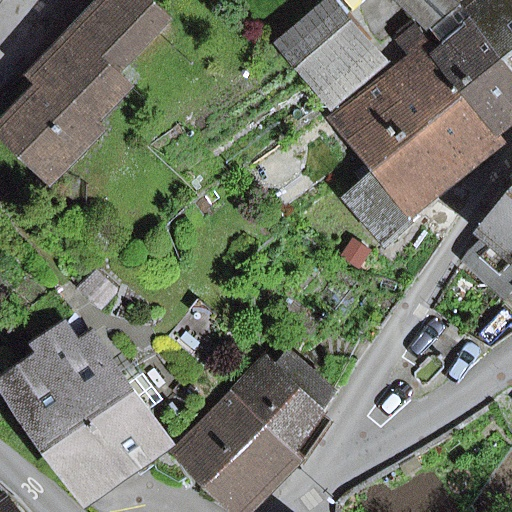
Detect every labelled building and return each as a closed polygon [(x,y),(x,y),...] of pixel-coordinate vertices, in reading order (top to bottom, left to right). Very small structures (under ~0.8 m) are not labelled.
[(111,0),(77,35),(115,72),(165,22),(141,0),(111,0)] [(405,0),(434,28),(462,4),(457,0),(405,0)] [(511,64),(511,0),(466,0),(462,4),(511,64)] [(283,42),(338,106),(384,66),(327,3),(283,42)] [(449,44),(439,52),(503,132),(511,125),(511,64),(462,4),(434,28),(449,44)] [(457,169),(503,132),(439,52),(421,28),(405,42),(424,65),(394,91),(398,97),(457,169)] [(81,107),(115,72),(77,35),(37,78),(47,88),(4,133),(52,179),(102,127),(81,107)] [(385,78),(333,118),(348,138),(398,97),(394,91),(385,78)] [(379,174),(411,207),(430,191),(434,188),(457,169),(398,97),(348,138),(379,174)] [(390,243),(421,217),(411,207),(379,174),(351,197),(390,243)] [(464,259),(503,295),(511,285),(511,215),(495,235),(464,259)] [(160,446),(162,449),(167,444),(120,376),(124,373),(97,337),(87,345),(72,324),(46,343),(55,355),(12,387),(93,496),(134,465),(142,476),(154,467),(146,456),(160,446)] [(290,355),(276,370),(291,385),(307,368),(290,355)] [(265,359),(233,393),(195,434),(200,439),(188,451),(247,511),(298,458),(337,394),(307,368),(291,385),(276,370),(265,359)] [(0,511),(20,511),(10,501),(0,509),(0,511)]
